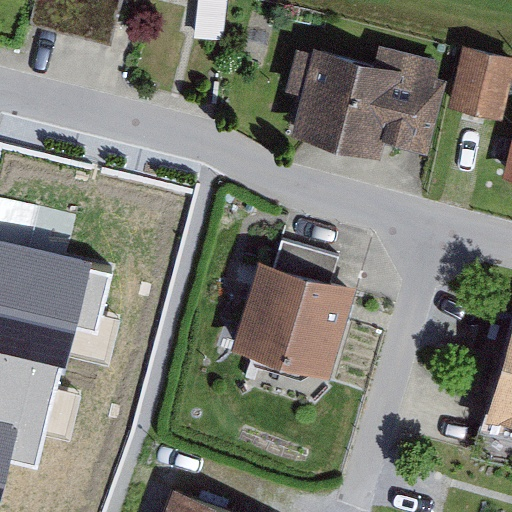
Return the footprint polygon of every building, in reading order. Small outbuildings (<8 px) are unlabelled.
[(35,0),(30,23),(112,44),(122,0),(35,0)] [(292,131),(380,154),(384,140),(428,151),(448,77),(437,74),(440,59),(379,43),(375,58),(314,42),(313,49),(298,46),(287,88),(302,92),(292,131)] [(511,54),(463,43),(449,105),(503,118),(511,79),(511,54)] [(511,137),(503,176),(511,177),(511,137)] [(274,258),(258,253),(230,347),(248,352),(254,363),(301,377),(312,370),(331,376),(358,285),(332,277),(338,255),(280,237),(274,258)] [(110,273),(0,247),(0,501),(9,464),(34,470),(69,326),(96,332),(110,273)] [(511,323),(485,413),(511,421),(511,323)] [(250,511),(173,484),(163,511),(250,511)]
